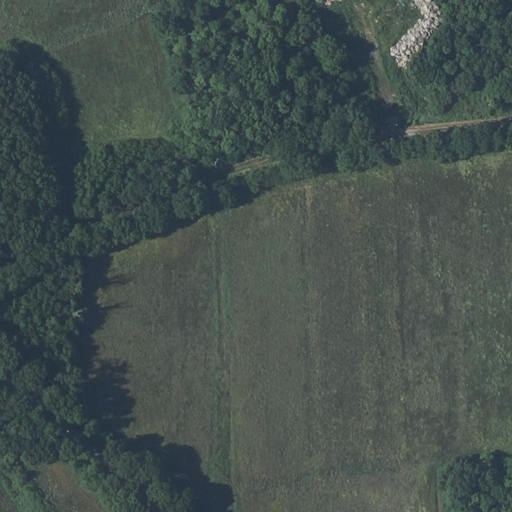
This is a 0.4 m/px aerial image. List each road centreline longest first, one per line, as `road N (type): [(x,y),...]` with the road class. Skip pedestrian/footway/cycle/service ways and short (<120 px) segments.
road 1 (track): [(511,117),(305,146),(67,226),(0,264)]
road 2 (unclassified): [(0,373),(165,511)]
